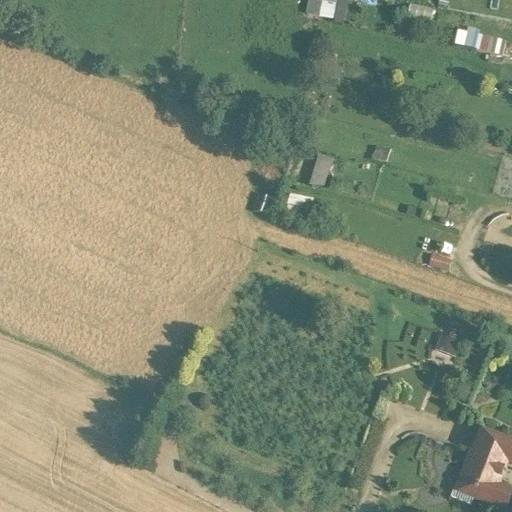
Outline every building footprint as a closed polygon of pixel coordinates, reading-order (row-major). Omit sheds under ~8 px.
[(306,0),(304,15),(332,23),(332,25),(341,28),(342,28),(349,0),(306,0)] [(431,13),(408,7),(405,19),(429,24),(431,13)] [(505,45),(477,38),(478,34),(466,31),(465,35),(456,33),(452,48),(501,59),(505,45)] [(390,155),(376,150),(371,167),(385,172),(390,155)] [(332,162),(317,158),(308,190),(323,194),(332,162)] [(274,201),(255,196),(250,217),(269,221),(274,201)] [(282,224),(307,230),(313,207),(289,200),(282,224)] [(447,280),(451,270),(431,263),(427,274),(447,280)] [(441,340),(434,359),(454,366),(461,347),(441,340)] [(448,508),(458,511),(471,511),(473,508),(482,511),(506,511),(511,501),(496,495),(505,472),(511,474),(511,452),(477,440),(469,459),(467,459),(448,508)]
